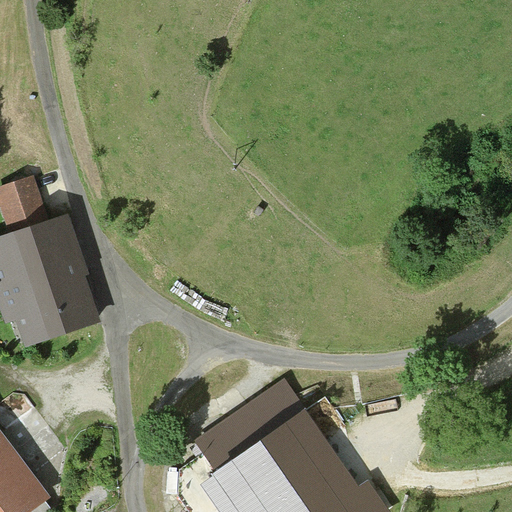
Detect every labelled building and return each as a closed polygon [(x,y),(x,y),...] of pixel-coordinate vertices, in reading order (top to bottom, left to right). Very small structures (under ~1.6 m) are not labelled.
[(0,193),(0,220),(7,242),(41,231),(25,185),(0,193)] [(15,320),(24,347),(95,323),(62,224),(41,231),(7,242),(0,244),(0,297),(8,322),(15,320)] [(200,444),(218,469),(300,411),(282,387),(200,444)] [(218,469),(204,479),(227,511),(383,511),(389,508),(369,479),(360,485),(304,408),(300,411),(218,469)] [(0,511),(16,511),(43,492),(0,437),(0,511)]
